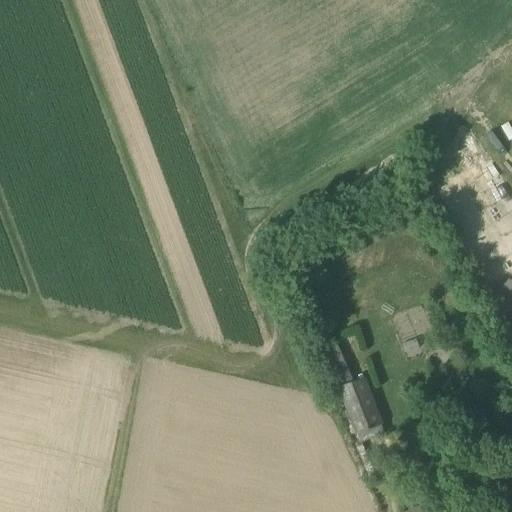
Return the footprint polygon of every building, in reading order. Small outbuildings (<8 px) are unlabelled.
[(511,281),(494,290),(511,326),(511,281)] [(336,388),(352,381),(333,338),(316,345),(336,388)] [(339,389),(356,435),(382,425),(365,379),(354,383),(339,389)] [(477,400),(454,411),(463,430),(486,420),(477,400)] [(405,510),(406,511),(429,511),(426,503),(405,510)]
